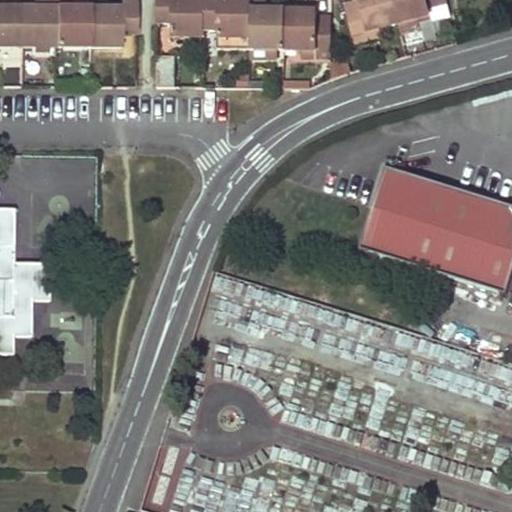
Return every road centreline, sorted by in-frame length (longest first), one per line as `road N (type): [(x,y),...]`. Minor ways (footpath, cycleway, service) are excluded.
road 1 (residential): [(99,511),(186,265),(234,177)]
road 2 (residential): [(234,177),(309,117),(511,53)]
road 3 (residential): [(234,177),(198,138),(176,133),(0,130)]
